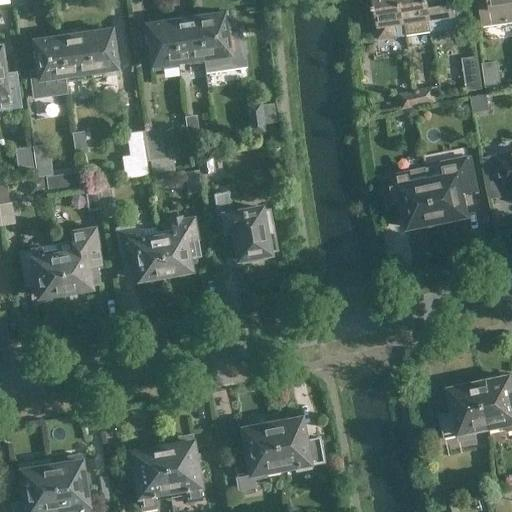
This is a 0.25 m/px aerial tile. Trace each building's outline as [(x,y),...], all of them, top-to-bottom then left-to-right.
[(396,24),(404,23),(400,0),(376,0),(377,6),(375,7),(380,38),(397,35),(396,24)] [(428,31),(426,20),(429,20),(425,0),(400,0),(404,23),(416,22),(418,33),(428,31)] [(459,29),(457,16),(454,0),(425,0),(429,20),(431,20),(432,33),(459,29)] [(511,23),(511,0),(480,0),(484,26),(494,24),(495,26),(511,23)] [(196,18),(202,59),(203,59),(203,63),(205,63),(216,59),(216,57),(226,56),(226,55),(228,55),(229,58),(243,56),(240,29),(235,30),(232,12),(196,18)] [(202,59),(196,18),(196,15),(183,17),(183,19),(172,21),(172,18),(171,19),(177,62),(202,59)] [(164,64),(177,62),(171,19),(159,20),(159,23),(147,25),(153,71),(165,69),(164,64)] [(116,74),(111,30),(60,37),(65,75),(65,81),(78,79),(77,73),(103,70),(103,75),(116,74)] [(65,75),(60,37),(34,40),(40,84),(54,82),(53,76),(65,75)] [(479,87),(475,57),(459,60),(464,90),(479,87)] [(480,64),(483,90),(499,87),(496,62),(480,64)] [(423,92),(425,107),(436,105),(434,90),(423,92)] [(403,110),(425,107),(423,92),(400,95),(403,110)] [(250,133),(264,131),(260,103),(246,106),(250,133)] [(194,116),(183,118),(187,137),(198,135),(194,116)] [(159,129),(145,131),(150,174),(173,170),(171,158),(163,158),(159,129)] [(73,153),(85,152),(82,132),(70,134),(73,153)] [(123,179),(146,176),(140,132),(125,134),(128,157),(120,158),(123,179)] [(51,176),(47,146),(31,148),(35,178),(51,176)] [(16,170),(31,167),(28,148),(13,150),(16,170)] [(196,154),(199,175),(214,173),(210,151),(196,154)] [(511,154),(484,161),(490,191),(511,187),(511,154)] [(445,178),(430,180),(438,222),(467,217),(463,196),(477,193),(471,165),(443,170),(445,178)] [(200,192),(196,171),(183,173),(187,195),(200,192)] [(416,183),(414,173),(385,179),(391,211),(405,208),(409,228),(438,222),(430,180),(416,183)] [(98,187),(101,208),(103,217),(117,215),(112,184),(98,187)] [(0,187),(0,203),(10,202),(7,186),(0,187)] [(88,211),(101,208),(98,187),(85,189),(88,211)] [(226,193),(213,195),(220,232),(231,230),(237,261),(269,256),(268,250),(275,249),(268,212),(231,219),(226,193)] [(0,220),(1,226),(16,224),(12,201),(10,202),(0,203),(0,220)] [(173,235),(158,237),(164,275),(191,271),(189,259),(196,258),(194,243),(197,242),(193,215),(170,219),(173,235)] [(140,225),(117,229),(121,254),(122,253),(125,268),(135,266),(138,280),(164,275),(158,237),(143,240),(140,225)] [(55,245),(64,294),(83,290),(83,288),(91,287),(90,280),(99,278),(97,266),(101,266),(95,234),(85,236),(85,231),(70,233),(72,242),(55,245)] [(45,297),(64,294),(55,245),(29,249),(17,251),(24,287),(28,286),(29,292),(36,291),(37,295),(44,294),(45,297)] [(511,375),(478,383),(487,428),(503,425),(503,428),(506,427),(506,430),(511,428),(511,375)] [(476,430),(487,428),(478,383),(449,389),(454,412),(440,415),(445,438),(459,434),(461,440),(475,437),(474,434),(477,433),(476,430)] [(286,418),(272,420),(281,469),(297,466),(298,470),(311,467),(310,464),(323,461),(319,437),(305,439),(301,418),(289,420),(286,418)] [(281,469),(272,420),(258,422),(256,426),(243,428),(247,450),(233,452),(237,476),(250,474),(251,478),(265,476),(265,472),(281,469)] [(162,439),(170,490),(185,488),(187,501),(203,498),(193,440),(179,443),(178,437),(162,439)] [(170,490),(162,439),(145,442),(146,447),(132,450),(141,508),(157,505),(155,493),(170,490)] [(49,457),(57,510),(73,507),(73,511),(89,511),(81,459),(67,461),(66,455),(49,457)] [(41,511),(42,511),(57,510),(49,457),(18,462),(24,501),(19,501),(20,511),(41,511)] [(447,506),(448,511),(460,511),(458,503),(447,506)]
